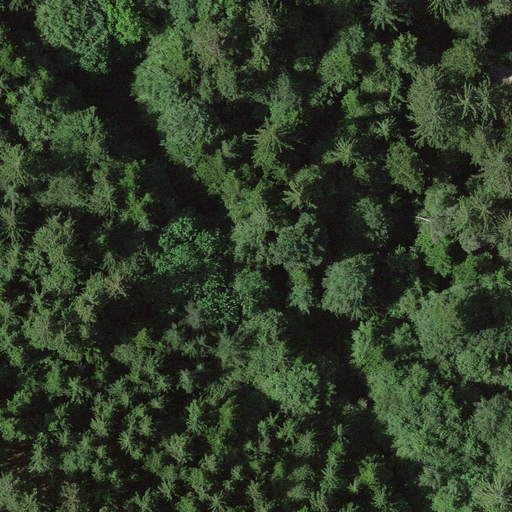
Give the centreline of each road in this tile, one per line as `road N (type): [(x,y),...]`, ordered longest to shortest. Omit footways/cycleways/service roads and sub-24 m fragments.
road 1 (track): [(423,511),(404,467),(329,357),(232,238),(131,132),(0,28)]
road 2 (track): [(269,0),(370,42),(511,67)]
